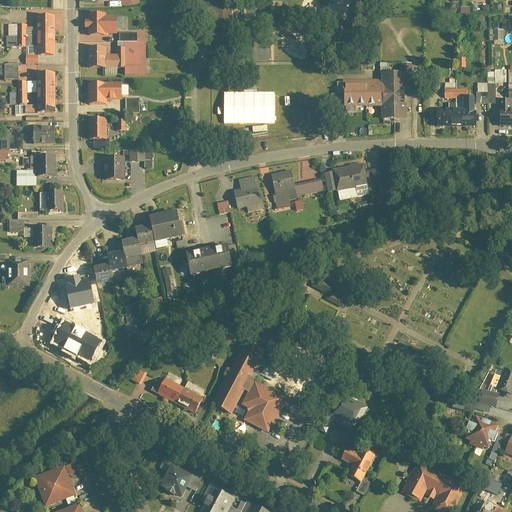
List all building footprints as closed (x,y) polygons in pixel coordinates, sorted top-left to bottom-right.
[(273,29),(271,4),(254,5),(256,30),(273,29)] [(458,17),(458,5),(449,5),(449,17),(458,17)] [(80,16),(80,37),(113,36),(112,14),(80,16)] [(511,16),(507,17),(508,22),(503,22),(503,29),(511,28),(511,16)] [(30,58),(50,58),(50,17),(29,17),(29,35),(22,35),(22,26),(0,26),(0,45),(12,45),(12,49),(30,49),(30,58)] [(489,43),(503,42),(502,31),(488,32),(489,43)] [(117,67),(140,67),(140,34),(131,35),(131,43),(111,43),(111,48),(117,48),(117,67)] [(81,49),(81,71),(117,70),(117,67),(117,48),(111,48),(81,49)] [(505,72),(487,72),(487,85),(505,85),(505,72)] [(376,119),(401,119),(400,73),(370,73),(370,81),(337,81),(337,108),(376,107),(376,119)] [(52,115),(51,74),(30,74),(31,105),(24,105),(24,91),(11,91),(11,107),(7,107),(7,115),(52,115)] [(80,82),(80,106),(98,106),(98,102),(116,102),(116,82),(80,82)] [(492,101),(493,128),(511,127),(511,109),(508,109),(507,100),(511,99),(511,90),(501,90),(501,101),(492,101)] [(124,115),(139,115),(139,100),(124,100),(124,115)] [(429,127),(472,127),(472,100),(457,100),(457,109),(429,109),(429,127)] [(81,120),(82,142),(104,141),(103,119),(81,120)] [(25,144),(47,145),(47,127),(25,127),(25,144)] [(0,151),(17,151),(16,128),(0,128),(0,151)] [(144,152),(145,165),(145,173),(154,172),(154,151),(144,152)] [(144,152),(129,152),(129,165),(145,165),(144,152)] [(7,188),(31,188),(30,179),(47,179),(47,157),(24,157),(24,171),(7,171),(7,188)] [(104,159),(105,183),(126,183),(126,158),(104,159)] [(392,187),(416,182),(412,161),(387,166),(392,187)] [(320,176),(324,195),(365,186),(365,189),(382,186),(378,168),(360,171),(358,163),(325,170),(326,175),(320,176)] [(263,177),(268,203),(292,198),(287,173),(263,177)] [(234,214),(256,208),(247,178),(232,182),(234,190),(228,192),(234,214)] [(56,212),(55,193),(32,193),(33,212),(56,212)] [(295,211),(302,210),(301,202),(294,203),(295,211)] [(228,203),(217,205),(218,216),(230,214),(228,203)] [(16,215),(16,222),(37,221),(36,214),(16,215)] [(179,238),(173,214),(146,220),(147,226),(152,245),(179,238)] [(154,253),(152,245),(147,226),(132,230),(134,240),(138,256),(154,253)] [(23,249),(41,250),(42,230),(24,229),(23,249)] [(123,260),(138,256),(134,240),(119,244),(121,253),(123,260)] [(181,254),(185,276),(229,269),(225,246),(181,254)] [(123,260),(121,253),(105,257),(107,266),(109,275),(125,271),(123,260)] [(2,261),(2,287),(27,288),(27,262),(2,261)] [(109,275),(107,266),(91,270),(94,279),(96,289),(112,285),(109,275)] [(70,312),(94,307),(88,277),(67,281),(69,287),(65,287),(70,312)] [(352,292),(335,283),(333,287),(316,279),(311,290),(329,298),(327,303),(342,310),(352,292)] [(243,345),(211,408),(230,418),(243,394),(247,395),(240,408),(245,411),(247,415),(242,424),(269,437),(285,400),(256,385),(269,359),(274,362),(286,338),(281,335),(286,326),(253,309),(247,322),(271,334),(261,353),(243,345)] [(134,316),(122,318),(126,336),(137,333),(134,316)] [(92,365),(102,344),(65,325),(62,332),(60,331),(56,338),(58,339),(55,346),(65,351),(63,353),(77,360),(78,358),(92,365)] [(489,385),(505,391),(511,374),(511,369),(498,363),(496,368),(488,365),(483,377),(491,380),(489,385)] [(141,387),(146,375),(135,370),(130,382),(141,387)] [(364,378),(355,373),(347,388),(356,393),(364,378)] [(149,395),(194,418),(203,401),(164,382),(162,387),(154,384),(149,395)] [(488,413),(488,408),(495,408),(496,393),(477,393),(477,406),(481,407),(481,412),(488,413)] [(326,420),(355,435),(367,411),(338,395),(326,420)] [(458,431),(455,438),(488,453),(496,437),(486,433),(489,425),(468,415),(465,423),(459,420),(455,430),(458,431)] [(511,431),(506,429),(496,450),(494,455),(511,463),(511,431)] [(403,447),(386,438),(383,444),(385,445),(379,457),(393,464),(399,452),(400,453),(403,447)] [(353,495),(363,500),(371,485),(363,481),(377,452),(366,446),(360,457),(344,449),(337,462),(349,467),(340,484),(355,491),(353,495)] [(68,476),(78,473),(75,464),(66,467),(68,476)] [(417,464),(400,496),(419,506),(423,498),(434,503),(429,511),(454,511),(466,489),(417,464)] [(30,480),(42,510),(73,498),(62,468),(30,480)] [(194,477),(171,468),(162,489),(185,499),(194,477)] [(511,476),(506,475),(505,478),(489,474),(487,481),(511,487),(511,476)] [(481,491),(497,497),(502,486),(485,479),(481,491)] [(215,488),(203,511),(229,511),(236,499),(215,488)] [(480,511),(499,511),(500,511),(485,503),(480,511)]
